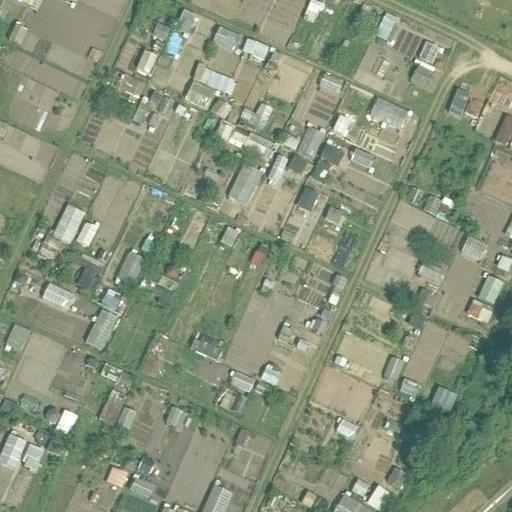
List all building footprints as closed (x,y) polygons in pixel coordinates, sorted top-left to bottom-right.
[(367,35),(381,39),(388,17),(374,13),(367,35)] [(214,73),(215,72),(189,63),(177,98),(202,106),(209,87),(225,93),(230,79),(214,73)] [(432,77),(417,69),(410,84),(426,91),(432,77)] [(115,72),(110,84),(128,91),(132,79),(115,72)] [(448,85),(442,103),(454,106),(459,89),(448,85)] [(128,110),(142,115),(149,94),(135,90),(128,110)] [(481,95),(469,127),(488,134),(499,101),(481,95)] [(225,129),(221,138),(260,156),(264,148),(225,129)] [(307,154),(313,137),(302,133),(300,139),(279,132),(276,143),(307,154)] [(325,150),(319,163),(338,172),(344,159),(325,150)] [(439,217),(446,201),(422,191),(415,206),(439,217)] [(47,234),(62,240),(75,210),(61,204),(47,234)] [(320,230),(337,231),(338,214),(321,213),(320,230)] [(506,239),(511,229),(511,217),(505,213),(494,231),(506,239)] [(220,224),(213,239),(225,244),(232,229),(220,224)] [(488,266),(500,269),(504,256),(492,253),(488,266)] [(471,298),(484,304),(497,277),(484,271),(471,298)] [(135,277),(131,289),(149,294),(152,282),(135,277)] [(402,306),(395,324),(394,324),(389,338),(404,344),(417,311),(402,306)] [(418,323),(408,343),(426,352),(422,360),(444,371),(463,332),(441,321),(436,332),(418,323)] [(312,325),(308,333),(311,335),(321,340),(326,329),(316,324),(315,327),(312,325)] [(246,391),(262,394),(264,382),(248,380),(246,391)] [(432,394),(445,399),(450,387),(437,382),(432,394)] [(86,423),(102,430),(117,391),(100,385),(86,423)] [(237,401),(230,416),(239,420),(246,405),(237,401)] [(48,428),(62,432),(68,411),(54,406),(48,428)] [(148,438),(140,460),(185,477),(194,455),(148,438)] [(380,480),(394,484),(399,467),(384,463),(380,480)] [(358,501),(376,511),(377,511),(389,493),(369,482),(358,501)] [(371,511),(373,508),(334,491),(324,511),(371,511)]
